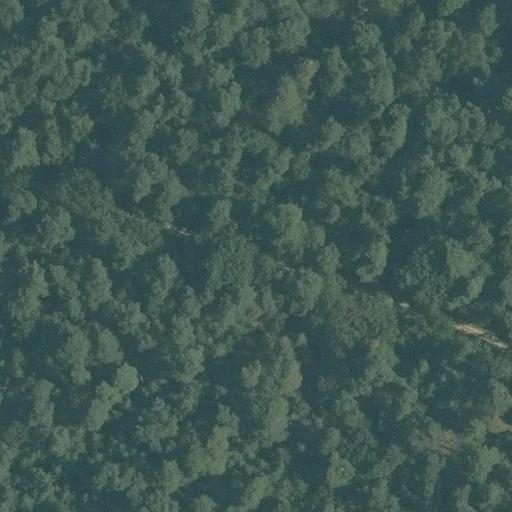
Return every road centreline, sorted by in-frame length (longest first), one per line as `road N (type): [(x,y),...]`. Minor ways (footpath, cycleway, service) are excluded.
road 1 (track): [(0,174),(511,348)]
road 2 (track): [(405,511),(333,287)]
